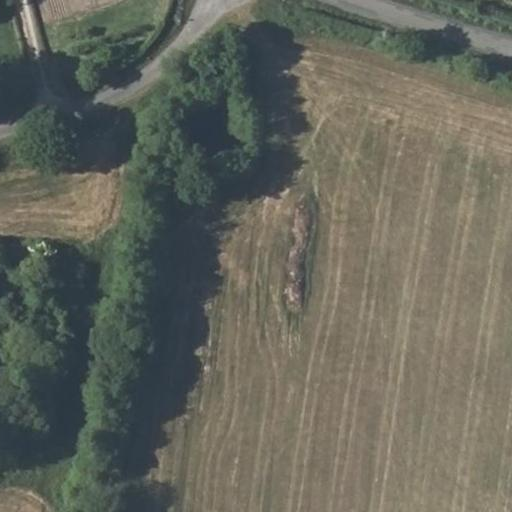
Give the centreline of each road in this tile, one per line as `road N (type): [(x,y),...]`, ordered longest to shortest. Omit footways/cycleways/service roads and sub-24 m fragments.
road 1 (unclassified): [(0,131),(113,99),(157,70),(220,0)]
road 2 (unclassified): [(349,0),(511,50)]
